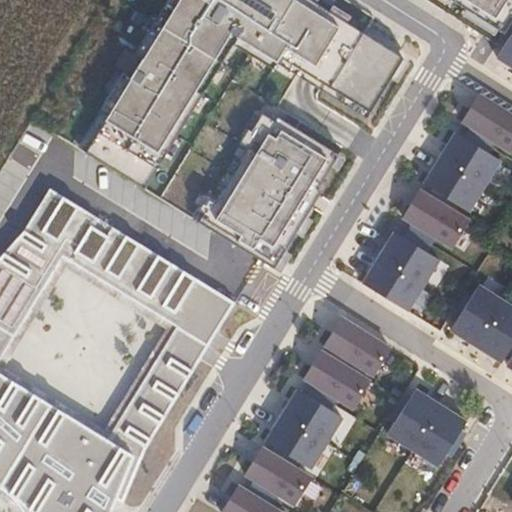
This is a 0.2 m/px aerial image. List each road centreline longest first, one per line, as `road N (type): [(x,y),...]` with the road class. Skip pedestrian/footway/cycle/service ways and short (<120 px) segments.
road 1 (residential): [(162,511),(309,273)]
road 2 (residential): [(309,273),(444,60)]
road 3 (residential): [(511,402),(309,273)]
